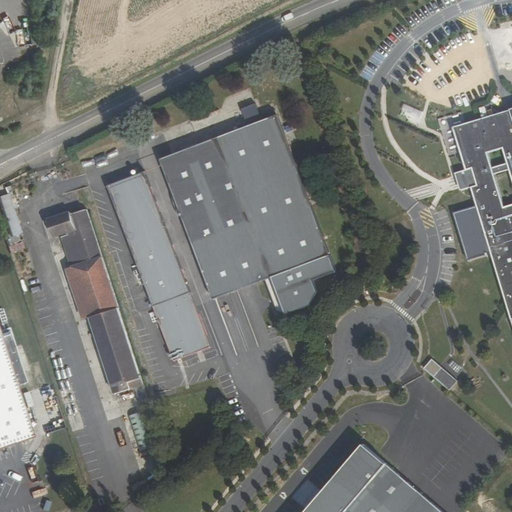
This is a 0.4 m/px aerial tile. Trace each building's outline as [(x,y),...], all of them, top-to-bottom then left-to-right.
[(12,47),(24,45),(22,32),(10,34),(12,47)] [(398,112),(410,117),(415,104),(403,99),(398,112)] [(419,121),(423,109),(415,106),(411,118),(419,121)] [(340,274),(280,116),(164,160),(217,300),(268,281),(281,313),(287,311),(290,315),(315,307),(321,293),(317,280),(340,274)] [(511,119),(456,137),(467,174),(511,325),(511,119)] [(174,362),(211,348),(145,173),(108,187),(174,362)] [(9,197),(0,200),(0,221),(15,217),(14,211),(18,210),(16,204),(11,206),(9,197)] [(63,237),(71,263),(89,317),(113,395),(143,385),(86,209),(70,215),(69,212),(48,219),(54,238),(63,237)] [(89,317),(71,263),(64,266),(81,319),(89,317)] [(0,450),(37,438),(20,387),(30,384),(11,327),(0,330),(0,329),(0,450)] [(431,361),(423,370),(449,392),(457,383),(431,361)] [(118,398),(120,406),(135,403),(133,396),(118,398)] [(128,415),(139,449),(151,446),(140,411),(128,415)] [(441,511),(364,446),(324,493),(325,493),(328,496),(312,511),(441,511)] [(325,493),(308,511),(312,511),(328,496),(325,493)]
